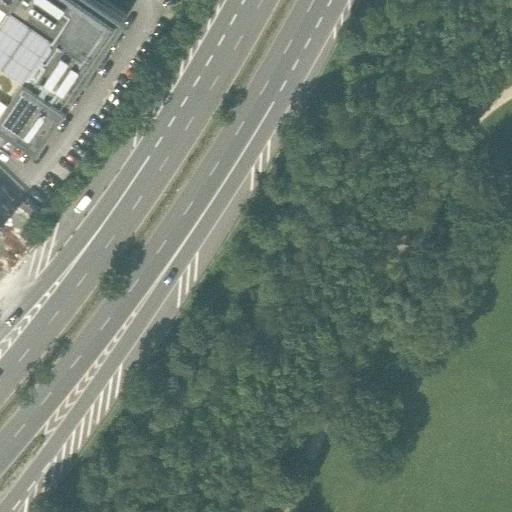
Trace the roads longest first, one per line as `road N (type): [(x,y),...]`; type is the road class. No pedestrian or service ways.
road 1 (trunk): [(5,511),(194,246),(294,60)]
road 2 (trunk): [(0,459),(146,276),(294,60)]
road 3 (trunk): [(243,31),(87,275),(0,385)]
road 4 (trunk): [(243,31),(0,334)]
